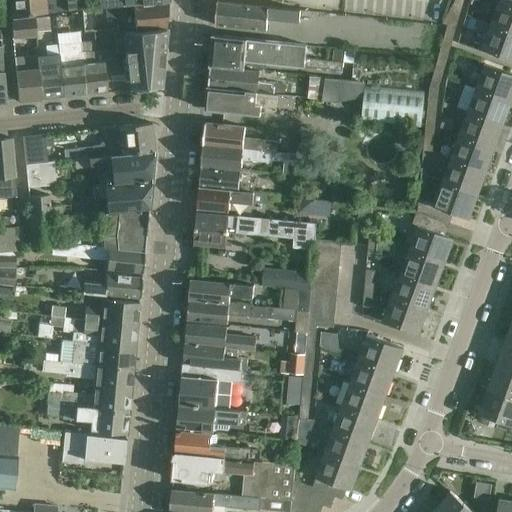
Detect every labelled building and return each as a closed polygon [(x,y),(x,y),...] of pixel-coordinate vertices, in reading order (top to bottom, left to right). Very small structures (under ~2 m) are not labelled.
[(8,0),(11,16),(67,11),(66,2),(56,3),(55,0),(8,0)] [(168,1),(168,0),(65,0),(66,2),(67,11),(83,10),(93,9),(107,8),(168,1)] [(460,14),(464,0),(454,0),(452,11),(460,14)] [(166,29),(168,1),(107,8),(108,19),(135,17),(137,33),(166,29)] [(511,33),(511,6),(499,1),(490,25),(511,33)] [(299,25),(301,10),(218,2),(216,26),(268,31),(269,22),(299,25)] [(95,31),(93,9),(83,10),(85,33),(95,31)] [(451,45),(460,14),(452,11),(442,42),(451,45)] [(51,32),(49,18),(36,19),(37,33),(46,32),(51,32)] [(11,21),(12,39),(36,37),(34,19),(11,21)] [(511,59),(511,33),(490,25),(482,49),(511,59)] [(163,53),(166,29),(137,33),(113,35),(115,53),(124,52),(126,71),(120,72),(120,68),(110,69),(108,54),(103,55),(107,93),(160,87),(162,64),(163,64),(164,53),(163,53)] [(95,31),(85,33),(82,33),(83,43),(83,49),(85,48),(87,60),(85,60),(88,95),(107,93),(103,55),(103,52),(97,53),(95,31)] [(304,68),(307,45),(215,36),(212,66),(244,69),(245,67),(266,69),(267,68),(268,65),(304,68)] [(442,76),(451,45),(442,42),(433,73),(442,76)] [(88,95),(85,60),(87,60),(85,48),(83,49),(83,43),(59,46),(60,55),(61,59),(64,97),(88,95)] [(64,97),(60,55),(38,57),(42,100),(64,97)] [(42,100),(38,57),(15,59),(19,102),(42,100)] [(309,60),(308,69),(344,72),(345,63),(309,60)] [(511,74),(484,64),(475,89),(511,102),(511,74)] [(260,70),(244,69),(212,66),(210,87),(285,96),(286,85),(278,84),(278,83),(259,81),(260,70)] [(439,87),(442,76),(433,73),(429,89),(429,94),(438,95),(439,87)] [(294,109),(295,97),(285,96),(210,87),(208,110),(261,117),(262,106),(294,109)] [(504,125),(511,103),(511,102),(475,89),(467,112),(504,125)] [(426,100),(367,93),(364,125),(423,132),(426,100)] [(436,114),(438,95),(429,94),(427,113),(436,114)] [(496,149),(504,125),(467,112),(458,136),(496,149)] [(434,133),(436,114),(427,113),(425,132),(434,133)] [(154,153),(154,150),(151,123),(104,129),(106,146),(92,147),(94,158),(121,156),(154,153)] [(246,139),(247,128),(206,124),(204,145),(277,154),(278,143),(246,139)] [(432,152),(434,133),(425,132),(424,151),(432,152)] [(43,135),(37,136),(21,138),(24,166),(46,163),(43,135)] [(487,172),(496,149),(458,136),(450,158),(487,172)] [(10,139),(0,139),(0,199),(16,197),(10,139)] [(291,155),(277,154),(204,145),(202,165),(203,165),(203,166),(245,172),(246,161),(273,164),(274,162),(291,164),(291,155)] [(121,156),(94,158),(90,159),(90,166),(111,165),(113,179),(106,180),(107,185),(151,182),(154,153),(121,156)] [(478,196),(487,172),(450,158),(441,182),(478,196)] [(427,162),(421,178),(430,181),(436,165),(427,162)] [(53,163),(46,163),(24,166),(27,189),(55,186),(53,163)] [(244,178),(245,172),(203,166),(200,189),(264,195),(291,198),(292,189),(253,185),(253,179),(244,178)] [(148,210),(151,182),(107,185),(93,187),(95,200),(106,199),(108,213),(148,210)] [(470,219),(478,196),(441,182),(433,204),(419,199),(418,211),(415,210),(414,212),(449,225),(453,213),(470,219)] [(263,203),(264,195),(200,189),(198,209),(231,212),(232,202),(254,204),(254,202),(263,203)] [(48,195),(34,197),(28,198),(31,222),(59,219),(58,218),(63,218),(62,206),(50,207),(48,195)] [(329,217),(331,202),(313,200),(311,215),(329,217)] [(232,215),(261,217),(262,206),(232,205),(232,215)] [(146,236),(148,210),(108,213),(65,218),(66,223),(73,222),(75,233),(101,230),(101,238),(146,236)] [(445,265),(453,244),(455,239),(445,236),(449,225),(414,212),(410,224),(418,227),(409,251),(445,265)] [(260,219),(253,219),(198,213),(195,244),(227,247),(228,233),(258,236),(260,219)] [(61,242),(59,219),(31,222),(34,245),(61,242)] [(318,225),(260,219),(258,236),(296,240),(295,249),(316,251),(317,240),(318,225)] [(22,251),(21,228),(0,229),(0,251),(11,251),(22,251)] [(144,253),(146,236),(101,238),(75,240),(69,240),(70,248),(84,248),(144,253)] [(377,258),(378,239),(370,239),(368,257),(377,258)] [(341,255),(342,243),(317,240),(316,251),(316,253),(341,255)] [(142,274),(144,253),(84,248),(70,248),(54,249),(54,256),(71,257),(108,260),(107,270),(142,274)] [(11,251),(0,251),(0,268),(9,269),(11,251)] [(437,288),(445,265),(409,251),(400,275),(437,288)] [(340,267),(341,255),(316,253),(315,265),(340,267)] [(339,279),(340,267),(315,265),(314,275),(314,277),(339,279)] [(0,285),(14,287),(15,269),(9,269),(0,268),(0,285)] [(376,271),(367,270),(365,289),(374,290),(376,271)] [(312,289),(314,277),(314,275),(265,271),(264,287),(301,290),(312,292),(312,289)] [(83,282),(82,294),(139,299),(142,278),(106,274),(105,284),(83,282)] [(429,310),(437,288),(400,275),(392,297),(429,310)] [(338,292),(339,279),(314,277),(312,289),(338,292)] [(74,293),(73,280),(44,281),(44,294),(74,293)] [(254,286),(194,280),(192,280),(190,301),(230,305),(230,304),(231,295),(253,298),(254,286)] [(337,304),(338,292),(312,289),(312,292),(311,302),(337,304)] [(372,309),(374,290),(365,289),(363,308),(372,309)] [(310,312),(311,302),(312,292),(301,290),(298,311),(310,312)] [(420,333),(425,321),(429,310),(392,297),(384,320),(420,333)] [(85,308),(83,320),(138,326),(140,304),(102,300),(101,309),(85,308)] [(230,304),(230,305),(190,301),(188,320),(228,324),(229,315),(266,318),(267,308),(253,306),(230,304)] [(335,316),(337,304),(311,302),(310,312),(310,314),(335,316)] [(52,307),(51,316),(65,318),(66,309),(52,307)] [(297,321),(298,311),(267,308),(266,318),(297,321)] [(308,334),(309,326),(310,314),(310,312),(298,311),(297,321),(296,333),(308,334)] [(334,328),(335,321),(335,316),(310,314),(309,326),(318,327),(334,328)] [(64,327),(65,318),(51,316),(50,325),(64,327)] [(136,347),(138,326),(83,320),(76,319),(74,341),(136,347)] [(228,327),(188,324),(186,345),(226,348),(257,351),(258,338),(227,335),(228,327)] [(316,347),(318,327),(309,326),(308,334),(307,346),(316,347)] [(367,336),(358,360),(395,373),(404,349),(367,336)] [(74,341),(62,340),(60,362),(134,370),(136,347),(74,341)] [(511,372),(511,346),(504,343),(496,366),(511,372)] [(239,349),(226,348),(186,345),(184,364),(204,366),(244,369),(248,370),(249,358),(238,357),(239,349)] [(314,365),(316,347),(307,346),(306,360),(305,365),(314,365)] [(292,358),(290,374),(304,375),(305,365),(306,360),(292,358)] [(134,370),(60,362),(44,360),(43,371),(67,373),(67,376),(94,379),(93,388),(131,392),(134,370)] [(387,397),(395,373),(358,360),(350,384),(387,397)] [(184,364),(181,406),(229,410),(232,381),(243,382),(244,369),(204,366),(184,364)] [(313,384),(314,365),(305,365),(304,375),(304,383),(313,384)] [(511,398),(511,372),(496,366),(487,389),(511,398)] [(301,417),(302,401),(304,383),(304,375),(290,374),(287,416),(301,417)] [(311,402),(313,384),(304,383),(302,401),(311,402)] [(379,420),(387,397),(350,384),(341,407),(379,420)] [(129,413),(131,392),(93,388),(93,396),(65,393),(65,396),(49,394),(48,405),(129,413)] [(511,425),(511,398),(487,389),(479,413),(511,425)] [(309,421),(311,402),(302,401),(301,417),(301,421),(309,421)] [(127,435),(129,413),(48,405),(47,415),(63,416),(62,419),(90,422),(89,431),(127,435)] [(247,424),(248,412),(229,410),(181,406),(178,428),(214,431),(214,429),(218,428),(229,429),(230,423),(247,424)] [(370,443),(379,420),(341,407),(333,430),(370,443)] [(0,489),(12,491),(19,428),(0,426),(0,489)] [(362,467),(370,443),(333,430),(324,453),(362,467)] [(213,435),(179,432),(178,432),(177,453),(247,460),(248,450),(248,448),(240,447),(218,445),(219,440),(216,437),(213,436),(213,435)] [(127,439),(65,433),(62,462),(80,464),(81,459),(124,464),(127,439)] [(260,461),(261,451),(248,450),(247,460),(257,461),(260,461)] [(246,475),(255,476),(257,461),(247,460),(177,453),(174,480),(211,483),(212,472),(212,470),(225,472),(225,473),(246,475)] [(353,490),(362,467),(324,453),(316,477),(317,477),(347,488),(353,490)] [(294,494),(296,480),(297,466),(260,461),(257,461),(255,476),(246,475),(245,496),(293,500),(294,494)] [(343,500),(347,488),(317,477),(314,487),(313,489),(336,497),(343,500)] [(332,508),(336,497),(313,489),(314,487),(296,480),(294,494),(324,506),(332,508)] [(293,500),(245,496),(173,490),(170,511),(213,511),(214,506),(287,511),(291,511),(292,507),(293,500)] [(473,511),(451,492),(434,510),(436,511),(473,511)] [(306,511),(321,511),(324,506),(294,494),(293,500),(292,507),(306,511)] [(511,511),(511,500),(501,499),(498,511),(511,511)]
